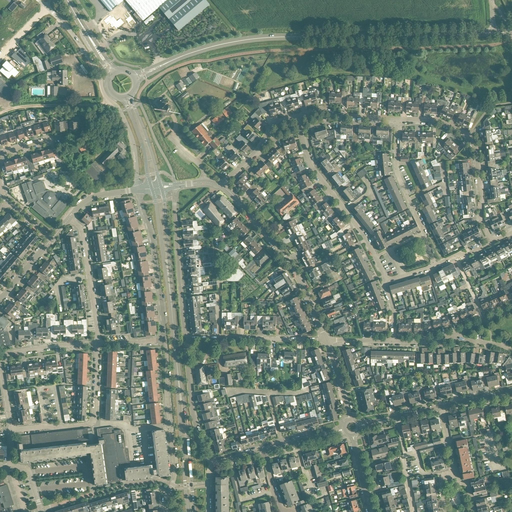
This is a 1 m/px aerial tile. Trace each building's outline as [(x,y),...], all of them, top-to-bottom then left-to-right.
[(99,0),(110,12),(123,0),(124,0),(143,21),(159,8),(167,0),(99,0)] [(0,25),(3,29),(0,32),(0,33),(4,37),(16,24),(15,23),(12,20),(13,19),(16,21),(22,14),(17,9),(10,16),(11,16),(6,22),(4,21),(0,25)] [(111,16),(104,22),(108,26),(110,24),(112,26),(111,26),(113,29),(114,27),(117,30),(125,24),(121,19),(117,22),(114,17),(112,18),(111,16)] [(36,41),(39,45),(47,55),(51,52),(49,50),(54,46),(46,35),(45,36),(42,31),(36,36),(39,39),(36,41)] [(14,52),(11,56),(20,64),(22,62),(26,65),(30,61),(30,60),(27,57),(27,56),(25,55),(26,54),(21,50),(22,50),(20,48),(16,54),(14,52)] [(44,70),(50,68),(49,66),(52,65),(56,64),(56,65),(59,64),(59,63),(62,62),(60,55),(55,57),(50,59),(50,60),(42,62),(44,70)] [(44,70),(42,62),(37,56),(32,58),(34,65),(36,65),(39,74),(45,72),(44,70)] [(4,65),(0,69),(0,71),(8,79),(13,74),(15,77),(19,72),(7,61),(4,64),(4,65)] [(56,71),(52,71),(52,80),(60,80),(60,82),(60,83),(60,85),(67,85),(67,78),(66,78),(66,71),(61,71),(56,71)] [(195,73),(190,76),(193,82),(198,78),(199,78),(195,73)] [(21,75),(10,81),(13,87),(23,81),(21,75)] [(0,91),(5,97),(10,91),(11,90),(9,89),(0,79),(0,91)] [(175,86),(179,90),(184,86),(180,81),(175,86)] [(50,85),(50,86),(47,86),(47,98),(50,98),(50,95),(57,95),(57,87),(54,87),(54,85),(50,85)] [(314,89),(308,90),(312,104),(317,102),(315,92),(317,91),(317,88),(314,89)] [(363,93),(363,101),(366,101),(365,108),(371,108),(372,98),(372,94),(367,94),(367,89),(368,88),(363,88),(363,93)] [(297,97),(292,99),(294,109),(300,107),(298,101),(301,100),(299,91),(298,91),(298,89),(295,90),(297,97)] [(336,93),(336,103),(341,103),(342,97),(345,97),(345,95),(345,92),(345,89),(342,89),(342,93),(336,93)] [(301,90),(299,91),(301,100),(304,99),(304,101),(306,106),(312,104),(308,90),(302,92),(301,90)] [(179,97),(181,100),(189,94),(187,91),(179,97)] [(372,98),(371,108),(377,108),(378,103),(381,103),(381,93),(378,92),(378,98),(372,98)] [(363,101),(363,93),(360,93),(360,97),(354,97),(353,107),(359,107),(360,101),(363,101)] [(413,102),(413,112),(419,113),(419,106),(422,107),(423,95),(420,95),(419,98),(416,98),(416,102),(413,102)] [(423,95),(422,107),(425,107),(425,113),(430,114),(431,103),(431,100),(429,100),(428,99),(425,98),(426,95),(423,95)] [(395,111),(395,101),(395,98),(389,98),(389,97),(386,97),(386,99),(386,104),(389,104),(388,111),(395,111)] [(395,101),(395,111),(401,112),(401,106),(404,106),(404,101),(404,98),(399,97),(398,101),(395,101)] [(157,104),(162,109),(162,110),(162,111),(163,111),(163,112),(164,112),(165,113),(166,113),(167,113),(168,113),(169,113),(170,113),(170,112),(171,112),(171,111),(172,111),(172,110),(172,109),(172,108),(172,107),(172,106),(172,105),(171,105),(171,104),(170,104),(169,103),(168,103),(164,98),(157,104)] [(282,98),(273,100),(277,114),(283,112),(281,105),(284,105),(283,100),(282,98)] [(286,101),(285,100),(283,100),(284,105),(286,104),(288,111),(294,109),(292,99),(286,101)] [(267,102),(257,104),(259,108),(262,114),(270,112),(271,115),(277,114),(273,100),(267,102)] [(442,100),(441,103),(442,103),(440,108),(443,109),(441,115),(446,117),(450,108),(447,107),(449,103),(447,102),(446,102),(442,100)] [(459,111),(457,115),(460,117),(457,122),(462,125),(467,116),(461,113),(463,109),(465,104),(462,103),(461,106),(460,108),(459,111)] [(450,108),(446,117),(452,120),(454,114),(457,115),(459,111),(460,108),(461,106),(458,105),(457,107),(454,105),(452,109),(450,108)] [(228,107),(222,111),(226,117),(233,112),(228,107)] [(251,123),(255,126),(258,130),(263,125),(259,120),(261,118),(260,117),(260,116),(262,114),(259,108),(256,111),(251,117),(254,120),(251,123)] [(221,113),(212,120),(214,123),(212,124),(214,126),(215,125),(216,126),(225,119),(221,113)] [(467,116),(462,125),(468,128),(472,118),(467,116)] [(39,122),(42,133),(40,128),(43,127),(45,132),(51,130),(47,119),(42,121),(41,120),(38,120),(39,122)] [(34,120),(29,122),(33,136),(34,136),(32,130),(35,130),(36,135),(42,133),(39,122),(35,123),(34,120)] [(54,121),(55,124),(55,131),(60,131),(60,132),(64,132),(63,129),(67,129),(66,121),(62,121),(63,122),(59,122),(59,121),(54,121)] [(69,121),(66,121),(67,129),(70,128),(70,131),(74,131),(74,130),(78,129),(78,122),(73,123),(73,121),(69,121)] [(202,122),(196,128),(192,131),(199,139),(207,132),(209,130),(202,122)] [(33,136),(30,125),(25,126),(24,123),(20,124),(21,126),(21,127),(22,130),(23,133),(26,132),(28,137),(33,136)] [(485,131),(481,131),(482,137),(498,135),(501,135),(500,135),(504,134),(503,130),(500,130),(497,130),(495,133),(491,133),(490,124),(484,127),(485,131)] [(245,135),(248,138),(251,142),(256,136),(253,133),(255,131),(248,125),(244,129),(247,132),(245,135)] [(341,130),(336,129),(337,140),(341,140),(341,139),(346,139),(346,136),(347,127),(345,127),(345,125),(341,125),(341,130)] [(15,129),(13,130),(16,141),(15,136),(18,135),(19,140),(25,138),(23,133),(22,130),(21,127),(21,126),(16,128),(15,129)] [(347,127),(346,136),(352,136),(352,142),(355,142),(356,133),(353,133),(353,126),(349,126),(349,127),(347,127)] [(364,137),(365,128),(363,128),(363,127),(359,126),(359,134),(356,133),(355,142),(357,142),(357,140),(358,141),(358,139),(361,139),(361,140),(364,141),(364,139),(364,137)] [(322,129),(320,130),(323,138),(325,138),(326,139),(329,141),(333,140),(332,139),(335,138),(334,129),(329,131),(329,130),(327,131),(326,127),(322,128),(322,129)] [(370,141),(373,141),(373,134),(370,134),(371,127),(367,127),(367,128),(365,128),(364,137),(364,139),(370,139),(370,141)] [(382,138),(383,129),(381,129),(381,128),(377,127),(376,135),(373,134),(373,141),(373,144),(377,145),(377,140),(382,141),(382,138)] [(382,138),(382,141),(388,141),(388,142),(391,142),(391,136),(388,135),(389,128),(385,128),(385,129),(383,129),(382,138)] [(4,131),(4,133),(8,144),(6,138),(9,137),(11,143),(16,141),(13,130),(7,132),(7,130),(4,131)] [(207,132),(199,139),(205,147),(212,141),(209,137),(212,134),(209,130),(207,132)] [(317,139),(311,140),(312,146),(315,145),(315,146),(321,144),(321,142),(324,142),(323,138),(320,130),(314,132),(317,139)] [(400,139),(400,148),(403,148),(403,146),(404,146),(406,144),(406,142),(409,143),(409,132),(403,132),(403,139),(400,139)] [(427,143),(427,133),(421,132),(421,139),(418,139),(418,144),(418,147),(421,147),(422,144),(423,143),(427,143)] [(427,133),(427,143),(433,143),(433,147),(433,148),(436,148),(436,139),(433,139),(433,133),(427,133)] [(244,138),(240,134),(236,139),(240,143),(238,146),(245,153),(250,148),(242,140),(244,138)] [(498,135),(482,137),(483,143),(487,143),(488,144),(489,143),(490,145),(493,145),(492,140),(495,139),(495,138),(498,138),(498,135)] [(216,139),(210,144),(215,149),(216,149),(221,144),(226,140),(224,138),(219,142),(216,139)] [(289,140),(291,149),(294,149),(297,148),(295,138),(289,140)] [(77,146),(82,153),(91,146),(86,139),(77,146)] [(439,146),(437,148),(436,149),(438,151),(444,148),(447,151),(454,143),(449,139),(445,143),(441,139),(440,140),(438,145),(439,146)] [(284,146),(280,148),(284,155),(286,154),(285,151),(291,149),(289,140),(283,142),(284,146)] [(122,154),(125,151),(123,149),(125,147),(120,141),(100,161),(104,165),(118,151),(120,152),(119,153),(120,154),(117,157),(122,162),(126,159),(122,154)] [(454,143),(447,151),(449,153),(446,156),(451,160),(456,154),(454,152),(458,147),(454,143)] [(230,157),(231,158),(235,161),(239,156),(236,153),(238,151),(235,148),(231,144),(230,146),(228,145),(226,148),(227,149),(230,152),(228,155),(227,156),(229,158),(230,157)] [(484,150),(484,156),(505,153),(503,153),(500,154),(500,151),(494,152),(493,146),(491,146),(486,147),(486,150),(484,150)] [(275,148),(270,152),(277,159),(281,155),(282,156),(284,155),(280,148),(277,150),(275,148)] [(52,149),(46,150),(50,161),(60,158),(56,150),(52,151),(52,149)] [(215,149),(212,152),(217,157),(217,158),(220,161),(217,164),(220,167),(224,170),(229,165),(221,158),(223,156),(216,149),(215,149)] [(44,151),(41,152),(44,160),(45,163),(50,161),(46,150),(44,151)] [(375,160),(375,161),(390,159),(389,156),(387,157),(387,154),(381,154),(380,151),(374,152),(374,155),(377,155),(378,160),(375,160)] [(270,161),(268,163),(272,167),(274,165),(272,163),(277,159),(270,152),(265,156),(270,161)] [(32,161),(29,161),(32,170),(35,169),(34,166),(39,165),(38,162),(36,153),(31,155),(32,161)] [(323,158),(319,161),(320,162),(321,162),(321,161),(322,162),(319,165),(322,168),(323,167),(324,169),(331,163),(328,161),(330,160),(331,156),(328,153),(325,156),(323,158)] [(505,153),(484,156),(485,162),(489,161),(491,162),(493,162),(493,164),(495,164),(495,158),(501,157),(501,158),(506,157),(505,153)] [(412,164),(414,169),(424,165),(424,164),(422,159),(421,156),(415,159),(416,162),(412,164)] [(25,157),(20,158),(23,169),(23,170),(28,169),(29,171),(32,170),(29,161),(27,162),(25,157)] [(291,162),(294,167),(302,164),(300,158),(296,160),(295,157),(294,157),(289,159),(290,162),(291,162)] [(23,169),(20,158),(18,159),(17,159),(14,160),(17,170),(23,169)] [(11,161),(9,162),(12,172),(17,170),(14,160),(11,161)] [(332,170),(334,172),(339,168),(342,166),(341,166),(347,161),(346,160),(345,161),(343,161),(337,165),(336,164),(334,163),(332,165),(331,163),(324,169),(325,170),(324,171),(326,174),(332,170)] [(458,160),(459,169),(469,168),(469,162),(464,163),(464,160),(458,160)] [(262,161),(258,165),(265,172),(269,168),(270,169),(272,167),(268,163),(266,164),(262,161)] [(5,166),(1,167),(4,176),(8,175),(7,173),(12,172),(9,162),(4,163),(5,166)] [(82,172),(90,181),(94,185),(105,176),(94,162),(82,172)] [(302,164),(294,167),(296,173),(294,174),(295,176),(302,173),(301,171),(305,169),(302,164)] [(257,173),(254,175),(256,177),(259,180),(261,178),(260,177),(265,172),(258,165),(253,170),(257,173)] [(424,165),(414,169),(417,174),(427,170),(426,170),(424,165)] [(486,169),(487,175),(503,173),(502,170),(496,171),(496,165),(493,165),(493,167),(491,167),(490,169),(486,169)] [(339,168),(334,172),(336,174),(330,179),(333,182),(334,181),(335,183),(342,177),(338,173),(341,170),(339,168)] [(362,170),(360,172),(364,177),(368,173),(364,168),(362,170)] [(427,170),(417,174),(419,180),(428,175),(429,175),(427,170)] [(236,183),(240,188),(247,181),(244,178),(246,175),(244,173),(237,179),(238,179),(236,182),(237,183),(236,183)] [(302,173),(295,176),(297,179),(298,178),(301,184),(309,179),(307,174),(303,176),(302,173)] [(503,173),(487,175),(488,181),(492,180),(493,181),(495,181),(495,183),(498,182),(497,176),(503,176),(503,173)] [(345,175),(342,177),(335,183),(336,184),(335,185),(337,188),(343,184),(345,186),(351,182),(345,175)] [(428,175),(419,180),(421,185),(430,181),(428,175)] [(384,179),(386,184),(394,181),(392,176),(384,179)] [(309,179),(301,184),(303,189),(301,190),(303,193),(309,190),(307,188),(312,185),(309,179)] [(33,184),(31,181),(21,185),(27,201),(32,200),(34,205),(32,207),(43,217),(48,221),(49,223),(53,221),(58,215),(59,216),(68,205),(59,197),(58,199),(55,199),(55,196),(53,194),(50,192),(47,192),(47,191),(46,191),(42,181),(33,184)] [(247,181),(240,188),(245,193),(249,188),(251,190),(256,186),(254,183),(252,186),(247,181)] [(394,181),(386,184),(389,189),(396,185),(394,181)] [(430,181),(421,185),(424,190),(433,186),(431,181),(430,181)] [(351,182),(345,186),(347,188),(341,193),(344,196),(345,195),(346,197),(356,189),(353,191),(349,187),(352,184),(351,182)] [(489,188),(490,194),(505,192),(508,191),(508,188),(499,190),(498,184),(496,184),(496,186),(494,186),(493,187),(489,188)] [(396,185),(389,189),(391,193),(398,190),(396,185)] [(471,185),(459,186),(460,195),(469,194),(469,191),(472,191),(471,185)] [(256,186),(251,190),(253,192),(250,195),(254,200),(261,193),(257,189),(258,188),(256,186)] [(303,193),(297,197),(300,200),(300,201),(305,197),(308,202),(310,200),(318,194),(314,189),(310,192),(309,190),(303,193)] [(356,189),(346,197),(347,198),(346,199),(349,202),(351,200),(353,203),(362,195),(360,193),(359,194),(356,189)] [(398,190),(391,193),(393,198),(400,195),(398,190)] [(505,192),(490,194),(490,200),(494,199),(496,200),(497,200),(497,202),(501,201),(500,195),(509,194),(509,191),(508,191),(505,192)] [(430,192),(421,196),(424,202),(431,198),(433,197),(430,192)] [(261,193),(254,200),(258,204),(262,201),(264,203),(267,200),(269,199),(272,196),(269,194),(266,197),(265,198),(261,193)] [(292,194),(289,197),(279,204),(276,208),(282,215),(299,202),(292,194)] [(318,194),(310,200),(314,205),(313,206),(315,208),(320,204),(318,202),(322,199),(318,194)] [(469,194),(460,195),(461,204),(464,204),(473,203),(472,197),(469,197),(469,194)] [(215,195),(211,198),(221,208),(224,205),(226,208),(231,204),(223,196),(219,199),(215,195)] [(400,195),(393,198),(395,203),(403,199),(400,195)] [(431,198),(424,202),(426,207),(429,205),(433,204),(435,202),(433,197),(431,198)] [(124,202),(120,203),(122,210),(133,207),(131,202),(130,203),(129,199),(124,201),(124,202)] [(403,199),(395,203),(397,207),(405,204),(403,199)] [(203,210),(210,218),(218,211),(210,203),(203,210)] [(320,204),(315,208),(316,210),(319,208),(323,213),(330,207),(326,203),(322,206),(320,204)] [(224,205),(221,208),(230,218),(238,211),(231,204),(226,208),(224,205)] [(405,204),(397,207),(399,212),(407,209),(405,204)] [(426,207),(424,207),(422,209),(425,214),(435,209),(433,204),(429,205),(426,207)] [(489,205),(491,209),(492,212),(499,228),(505,225),(504,223),(505,223),(504,222),(502,219),(506,217),(504,214),(503,212),(500,213),(501,215),(498,217),(492,204),(489,205)] [(358,205),(352,210),(354,212),(353,213),(354,215),(362,209),(358,205)] [(133,207),(122,210),(124,217),(134,214),(133,212),(134,212),(133,207)] [(330,207),(323,213),(326,218),(325,219),(327,221),(332,217),(330,215),(334,212),(330,207)] [(362,209),(354,215),(356,218),(357,217),(359,219),(365,214),(362,209)] [(435,209),(425,214),(427,219),(434,215),(436,215),(435,212),(436,211),(436,209),(435,209)] [(472,209),(464,209),(463,209),(463,218),(465,218),(470,218),(469,215),(472,214),(472,209)] [(218,211),(210,218),(219,228),(224,223),(218,217),(221,215),(218,211)] [(88,225),(91,221),(92,221),(93,220),(93,218),(92,212),(89,215),(86,214),(81,219),(88,225)] [(492,218),(485,221),(488,227),(491,225),(494,231),(498,229),(498,228),(499,228),(492,212),(489,213),(492,218)] [(9,213),(5,217),(12,224),(16,221),(9,213)] [(134,214),(124,217),(126,225),(137,221),(135,217),(134,217),(134,214)] [(365,214),(359,219),(361,221),(360,222),(362,224),(369,218),(365,214)] [(434,215),(427,219),(430,224),(437,221),(434,215)] [(12,224),(5,217),(4,217),(5,218),(1,221),(7,227),(8,229),(12,226),(11,225),(12,224)] [(234,228),(241,222),(237,217),(228,226),(232,231),(234,228)] [(285,224),(288,230),(296,226),(294,220),(295,219),(294,217),(292,217),(288,220),(289,222),(285,224)] [(341,222),(337,217),(334,219),(332,217),(327,221),(326,222),(331,229),(334,227),(341,222)] [(369,218),(362,224),(363,226),(365,226),(366,228),(373,223),(369,218)] [(190,220),(189,221),(185,221),(185,222),(182,223),(183,229),(189,228),(189,231),(193,231),(198,230),(201,230),(201,228),(200,227),(197,228),(197,227),(196,221),(193,221),(193,220),(192,219),(190,220)] [(431,228),(433,231),(442,226),(444,225),(442,222),(444,222),(443,219),(429,226),(430,229),(431,228)] [(137,221),(126,225),(129,232),(138,229),(137,227),(138,226),(137,221)] [(241,222),(234,228),(238,233),(245,226),(241,222)] [(336,232),(330,236),(332,239),(338,235),(343,232),(341,229),(345,226),(341,222),(334,227),(337,232),(336,233),(336,232)] [(416,222),(411,225),(414,232),(417,231),(418,232),(420,231),(416,222)] [(373,223),(366,228),(368,230),(367,231),(371,235),(372,238),(373,237),(376,243),(375,244),(377,249),(379,248),(380,251),(392,245),(391,244),(394,242),(390,235),(383,239),(379,231),(373,223)] [(297,235),(305,231),(303,229),(301,230),(298,225),(296,226),(288,230),(290,235),(296,233),(297,235)] [(411,225),(406,227),(410,236),(412,235),(412,233),(414,232),(411,225)] [(442,226),(433,231),(434,233),(432,233),(434,236),(448,229),(447,228),(450,227),(449,225),(443,228),(442,226)] [(245,226),(238,233),(243,237),(249,231),(245,226)] [(406,227),(400,230),(404,237),(407,236),(407,237),(410,236),(406,227)] [(477,227),(472,230),(476,238),(481,236),(477,227)] [(131,239),(141,236),(140,231),(139,231),(138,229),(129,232),(126,233),(128,240),(131,239)] [(448,229),(434,236),(435,238),(436,237),(437,240),(445,236),(444,233),(449,231),(448,229)] [(92,235),(93,241),(103,239),(102,234),(105,233),(105,230),(95,232),(96,235),(92,235)] [(400,230),(395,233),(400,241),(402,240),(401,238),(404,237),(400,230)] [(472,230),(467,232),(471,241),(476,238),(472,230)] [(65,238),(66,244),(76,242),(75,237),(74,237),(73,231),(69,232),(65,237),(65,238)] [(189,231),(183,232),(184,238),(190,237),(190,240),(190,241),(193,240),(197,240),(203,239),(203,236),(194,237),(193,231),(189,231)] [(306,241),(303,236),(306,235),(305,231),(297,235),(298,238),(294,240),(297,245),(306,241)] [(32,232),(28,236),(35,242),(38,239),(38,240),(39,238),(32,232)] [(343,232),(338,235),(339,238),(340,237),(343,242),(352,238),(349,233),(345,235),(343,232)] [(467,232),(462,235),(464,240),(466,244),(471,241),(467,232)] [(395,233),(390,235),(394,242),(397,241),(397,242),(400,241),(395,233)] [(219,234),(215,239),(219,243),(223,239),(219,234)] [(243,242),(241,244),(245,248),(247,246),(254,240),(250,235),(246,239),(243,242)] [(28,236),(25,241),(32,247),(33,246),(32,245),(35,242),(28,236)] [(141,236),(131,239),(133,246),(142,244),(142,241),(143,241),(141,236)] [(445,236),(437,240),(438,242),(437,243),(438,245),(452,238),(451,236),(446,238),(445,236)] [(352,238),(343,242),(346,248),(354,244),(352,238)] [(453,239),(439,246),(440,249),(441,248),(443,251),(451,247),(453,245),(452,243),(454,242),(453,239)] [(190,240),(184,241),(185,247),(191,247),(191,250),(195,249),(195,250),(202,249),(201,247),(200,245),(198,246),(199,244),(199,241),(198,241),(197,240),(193,240),(190,241),(190,240)] [(254,240),(247,246),(251,251),(258,244),(254,240)] [(25,241),(21,245),(28,251),(31,247),(31,248),(32,247),(25,241)] [(308,246),(306,241),(297,245),(300,251),(304,249),(305,251),(311,248),(310,246),(308,246)] [(15,247),(17,249),(18,249),(25,255),(26,254),(25,254),(28,251),(21,245),(19,243),(15,247)] [(142,244),(133,246),(134,253),(145,251),(144,246),(143,247),(142,244)] [(254,257),(262,249),(258,244),(251,251),(249,253),(254,257)] [(501,244),(495,247),(498,253),(500,256),(500,257),(506,255),(507,258),(510,256),(508,252),(507,249),(504,251),(501,244)] [(451,247),(443,251),(444,253),(442,253),(444,256),(458,249),(456,246),(452,249),(451,247)] [(233,248),(228,253),(234,259),(239,254),(233,248)] [(310,252),(312,251),(311,248),(305,251),(306,254),(301,256),(304,262),(312,258),(310,252)] [(351,252),(353,257),(360,253),(359,251),(360,250),(359,248),(351,252)] [(492,248),(487,251),(490,258),(491,260),(497,258),(499,262),(502,260),(501,259),(500,257),(500,256),(498,253),(495,255),(492,248)] [(14,253),(17,256),(21,259),(23,256),(24,256),(25,255),(18,249),(17,249),(14,253)] [(197,259),(200,258),(200,255),(196,255),(195,250),(195,249),(191,250),(185,250),(186,257),(192,256),(192,259),(196,259),(197,259)] [(264,250),(244,270),(253,279),(257,275),(254,273),(253,274),(248,269),(256,262),(261,266),(261,265),(270,257),(264,250)] [(145,257),(146,256),(145,251),(134,253),(131,254),(132,261),(136,261),(145,259),(145,257)] [(484,252),(478,255),(481,262),(483,265),(483,264),(485,269),(493,264),(491,260),(490,258),(487,251),(490,258),(487,259),(484,252)] [(17,264),(20,260),(13,254),(13,255),(10,253),(7,257),(9,259),(16,265),(17,264)] [(362,253),(360,253),(353,257),(356,262),(363,258),(362,256),(363,255),(362,253)] [(475,257),(470,259),(473,266),(474,269),(475,269),(476,272),(482,270),(485,269),(483,264),(483,265),(481,262),(478,255),(481,262),(479,263),(475,257)] [(16,265),(9,259),(7,257),(3,261),(6,263),(12,269),(15,266),(16,265)] [(187,266),(192,265),(192,268),(198,268),(200,268),(212,266),(215,266),(215,263),(212,264),(211,263),(201,264),(200,258),(197,259),(196,259),(192,259),(186,260),(187,266)] [(312,258),(304,262),(307,268),(315,263),(312,258)] [(363,258),(356,262),(359,267),(367,263),(366,260),(364,261),(363,258)] [(136,261),(132,261),(132,262),(133,261),(134,269),(148,266),(147,261),(146,261),(145,259),(136,261)] [(333,259),(319,267),(322,272),(325,270),(332,284),(342,279),(338,271),(335,273),(331,265),(335,263),(333,259)] [(47,260),(43,265),(50,271),(52,269),(53,270),(57,266),(54,260),(51,264),(47,260)] [(12,269),(6,263),(3,261),(0,265),(9,273),(10,272),(12,269)] [(467,261),(461,263),(466,273),(471,270),(474,277),(478,275),(476,272),(475,269),(474,269),(473,266),(470,267),(467,261)] [(367,263),(359,267),(361,272),(368,269),(367,266),(368,265),(367,263)] [(79,264),(69,266),(71,274),(79,273),(78,270),(80,270),(79,264)] [(103,268),(97,269),(98,275),(107,273),(112,272),(112,269),(111,265),(111,264),(108,264),(103,265),(103,268)] [(453,264),(448,266),(453,277),(461,273),(458,267),(456,268),(453,264)] [(0,265),(0,272),(5,277),(8,274),(9,273),(0,265)] [(43,273),(41,275),(46,279),(47,281),(50,279),(49,278),(53,274),(50,271),(43,265),(41,267),(40,267),(40,268),(39,270),(43,273)] [(148,266),(134,269),(137,268),(139,275),(148,274),(148,271),(149,271),(148,266)] [(448,266),(443,269),(448,279),(453,277),(448,266)] [(245,275),(238,267),(234,271),(241,278),(245,275)] [(198,268),(192,268),(187,269),(188,275),(193,275),(193,278),(199,277),(201,277),(200,268),(198,268)] [(317,270),(316,268),(309,272),(312,279),(313,279),(314,282),(320,280),(319,277),(322,275),(319,269),(317,270)] [(275,281),(269,285),(271,287),(277,284),(280,282),(289,276),(286,272),(284,274),(281,269),(276,273),(278,277),(279,276),(280,278),(275,281)] [(368,269),(361,272),(364,277),(372,273),(371,271),(370,271),(368,269)] [(438,271),(438,273),(442,278),(443,281),(448,279),(443,269),(438,271)] [(241,278),(234,271),(231,274),(238,281),(241,278)] [(107,273),(98,275),(99,280),(105,279),(106,282),(111,281),(111,276),(108,277),(107,273)] [(372,273),(364,277),(366,283),(373,279),(372,276),(373,275),(372,273)] [(433,281),(434,286),(435,287),(438,286),(439,287),(444,284),(443,281),(442,278),(438,273),(433,275),(436,280),(433,281)] [(35,274),(31,279),(38,285),(41,287),(45,282),(44,282),(46,279),(41,275),(39,278),(35,274)] [(148,274),(139,275),(140,283),(150,282),(150,277),(149,277),(148,274)] [(277,284),(271,287),(274,292),(276,289),(277,289),(284,284),(291,280),(289,276),(280,282),(277,284)] [(199,277),(193,278),(188,278),(189,285),(195,284),(195,287),(200,286),(200,287),(202,286),(203,286),(203,283),(199,283),(198,277),(199,277)] [(424,278),(420,279),(422,287),(422,288),(423,291),(428,289),(427,286),(424,278)] [(31,287),(29,289),(37,296),(39,293),(36,291),(38,289),(36,287),(38,285),(31,279),(29,281),(29,280),(28,281),(29,281),(27,283),(31,287)] [(282,291),(294,284),(291,280),(284,284),(285,286),(280,289),(276,292),(278,295),(282,291)] [(100,286),(101,291),(110,290),(109,287),(112,286),(111,281),(106,282),(106,285),(100,286)] [(367,284),(369,290),(377,287),(376,284),(377,283),(376,281),(367,284)] [(150,282),(140,283),(140,290),(150,289),(150,287),(151,287),(151,284),(150,282)] [(294,284),(282,291),(285,296),(297,288),(294,284)] [(335,284),(329,287),(325,289),(318,292),(321,298),(328,296),(328,297),(331,295),(329,291),(332,290),(336,288),(335,284)] [(501,291),(498,293),(499,295),(502,302),(508,299),(505,293),(508,291),(505,286),(504,284),(501,285),(502,287),(501,288),(501,290),(501,291)] [(481,296),(478,298),(484,310),(489,307),(488,304),(491,302),(493,306),(489,297),(483,285),(480,287),(483,292),(481,296)] [(377,287),(369,290),(371,295),(380,292),(379,289),(378,290),(377,287)] [(492,295),(489,297),(493,306),(499,303),(496,297),(499,295),(498,293),(495,287),(491,288),(492,291),(491,293),(492,295)] [(23,288),(19,292),(26,298),(28,300),(29,301),(33,297),(35,298),(37,296),(29,289),(27,291),(23,288)] [(110,290),(101,291),(102,297),(108,296),(108,299),(116,298),(115,289),(110,290)] [(150,289),(140,290),(141,298),(152,297),(152,292),(150,292),(150,289)] [(455,293),(450,295),(451,298),(456,296),(457,295),(460,294),(462,293),(461,290),(455,293)] [(19,300),(17,303),(22,307),(23,308),(25,305),(24,304),(26,302),(28,300),(26,298),(19,292),(18,294),(17,294),(17,295),(15,297),(19,300)] [(380,292),(371,295),(373,300),(381,297),(380,295),(381,294),(380,292)] [(325,308),(330,306),(332,305),(330,301),(332,300),(332,301),(335,300),(333,296),(329,298),(329,299),(323,302),(325,308)] [(152,297),(141,298),(142,305),(152,304),(152,302),(153,302),(152,299),(152,297)] [(291,303),(292,306),(300,302),(299,300),(298,301),(297,297),(286,302),(287,304),(291,303)] [(381,297),(373,300),(375,306),(384,302),(383,300),(382,300),(381,297)] [(471,302),(466,305),(467,307),(468,310),(471,316),(477,313),(474,308),(477,306),(472,297),(469,298),(471,302)] [(103,303),(104,308),(113,307),(112,304),(115,303),(114,300),(116,300),(116,298),(108,299),(109,302),(103,303)] [(12,301),(8,306),(15,312),(17,310),(18,311),(22,307),(17,303),(16,305),(12,301)] [(290,310),(291,313),(301,308),(300,305),(301,304),(300,302),(292,306),(293,308),(290,310)] [(384,302),(375,306),(377,311),(385,308),(384,305),(385,305),(384,302)] [(462,305),(457,308),(457,309),(459,312),(460,314),(463,320),(468,317),(466,312),(468,310),(467,307),(465,303),(462,304),(462,305)] [(152,304),(142,305),(143,313),(154,311),(153,306),(152,307),(152,304)] [(448,312),(449,313),(452,318),(454,324),(460,322),(457,316),(460,314),(459,312),(457,309),(457,308),(456,305),(452,307),(454,309),(448,312)] [(15,312),(8,306),(6,308),(5,309),(4,311),(8,314),(6,316),(10,320),(15,324),(14,320),(14,319),(14,318),(14,316),(13,314),(15,312)] [(340,306),(332,310),(327,312),(329,317),(332,316),(332,317),(333,317),(333,318),(337,316),(335,312),(341,309),(340,306)] [(113,307),(104,308),(105,314),(110,313),(111,316),(117,315),(116,310),(113,310),(113,307)] [(301,308),(291,313),(292,315),(296,314),(297,317),(305,313),(304,311),(303,312),(301,308)] [(154,311),(143,313),(144,320),(154,319),(153,317),(154,317),(154,314),(154,311)] [(436,316),(432,317),(432,318),(433,321),(433,324),(435,330),(441,329),(439,322),(442,322),(441,318),(441,316),(440,311),(437,312),(436,314),(436,316)] [(226,329),(232,329),(232,316),(232,313),(228,313),(222,313),(222,316),(222,319),(225,319),(225,326),(226,326),(226,329)] [(232,316),(232,329),(238,329),(238,326),(238,319),(241,320),(241,313),(241,316),(232,316)] [(241,313),(241,320),(244,320),(244,326),(245,326),(245,330),(251,330),(251,316),(250,316),(250,321),(247,321),(247,316),(243,316),(243,313),(241,313)] [(250,313),(250,316),(251,316),(251,330),(257,330),(257,326),(257,320),(260,320),(260,324),(260,316),(254,316),(254,314),(250,313)] [(295,321),(296,324),(306,319),(305,316),(306,315),(305,313),(297,317),(298,319),(295,321)] [(370,322),(370,325),(373,325),(373,332),(379,332),(380,322),(380,320),(374,320),(374,316),(376,316),(376,313),(371,315),(370,322)] [(448,317),(441,318),(442,322),(444,328),(450,326),(448,320),(452,318),(449,313),(446,314),(448,317)] [(105,320),(106,325),(115,324),(119,323),(119,318),(117,318),(117,315),(111,316),(111,319),(105,320)] [(0,335),(8,333),(7,327),(10,324),(8,323),(9,322),(5,319),(1,316),(0,317),(0,335)] [(270,316),(260,316),(260,324),(263,324),(263,326),(264,326),(264,330),(270,330),(270,321),(270,316)] [(270,321),(270,330),(275,330),(275,326),(276,326),(276,324),(283,324),(280,316),(273,316),(273,321),(270,321)] [(341,325),(334,328),(337,335),(344,332),(342,328),(346,326),(344,322),(348,320),(347,316),(339,319),(340,322),(339,322),(341,325)] [(64,326),(60,326),(60,335),(63,334),(63,337),(69,337),(68,320),(68,317),(65,317),(65,320),(64,320),(64,326)] [(46,328),(42,328),(42,337),(45,337),(45,339),(51,339),(51,337),(50,318),(47,318),(47,321),(46,321),(46,328)] [(60,335),(60,326),(59,326),(59,321),(55,321),(55,320),(55,321),(55,318),(50,318),(51,337),(56,337),(56,335),(60,335)] [(420,319),(414,319),(414,323),(414,327),(415,333),(421,333),(421,326),(424,326),(424,323),(423,318),(420,318),(420,319)] [(429,321),(424,323),(424,326),(426,332),(432,331),(430,325),(433,324),(432,318),(429,319),(429,321)] [(139,324),(139,328),(156,326),(155,321),(154,322),(154,319),(144,320),(144,324),(142,324),(139,324)] [(306,319),(296,324),(297,326),(301,325),(302,328),(310,324),(309,322),(308,323),(306,319)] [(408,323),(405,323),(405,333),(412,333),(411,327),(414,327),(414,323),(414,319),(408,319),(408,323)] [(73,320),(68,320),(69,337),(74,337),(74,334),(78,334),(77,325),(73,325),(73,320)] [(87,336),(86,320),(81,320),(82,321),(77,321),(77,325),(78,334),(81,334),(81,336),(87,336)] [(364,321),(361,320),(361,326),(364,326),(364,332),(370,332),(370,325),(370,322),(364,322),(364,321)] [(405,333),(405,323),(401,323),(401,321),(400,320),(397,320),(397,324),(399,324),(399,333),(405,333)] [(32,323),(33,325),(33,342),(33,340),(39,340),(39,337),(42,337),(42,328),(37,328),(37,323),(32,323)] [(120,334),(119,327),(118,327),(116,327),(115,324),(106,325),(107,331),(111,330),(111,335),(120,334)] [(299,332),(300,335),(311,330),(310,327),(311,326),(310,324),(302,328),(303,330),(299,332)] [(28,331),(24,331),(24,340),(28,340),(28,342),(33,342),(33,325),(28,325),(28,331)] [(20,331),(20,326),(15,326),(15,342),(21,342),(21,340),(24,340),(24,331),(20,331)] [(156,326),(139,328),(140,332),(143,332),(145,331),(145,335),(149,335),(150,335),(155,335),(155,331),(156,331),(156,326)] [(201,326),(191,327),(192,333),(193,333),(193,334),(202,334),(205,334),(204,332),(202,332),(201,327),(201,326)] [(8,333),(0,335),(0,349),(12,346),(11,341),(10,342),(8,333)] [(449,353),(449,354),(449,363),(457,363),(457,353),(457,347),(454,347),(454,353),(449,353)] [(459,347),(457,347),(457,353),(457,363),(465,363),(465,355),(465,352),(460,353),(459,347)] [(313,356),(311,357),(320,354),(318,349),(311,351),(313,356)] [(484,355),(483,363),(485,363),(486,362),(494,363),(495,353),(487,352),(486,356),(484,355)] [(224,357),(224,362),(225,367),(237,366),(237,365),(247,363),(246,353),(224,357)] [(352,354),(344,356),(346,361),(353,359),(356,358),(355,353),(352,354)] [(417,354),(417,359),(417,364),(425,364),(425,353),(417,354)] [(433,353),(425,353),(425,364),(433,363),(433,355),(433,353)] [(467,355),(465,355),(465,363),(474,364),(476,354),(468,353),(467,355)] [(495,353),(494,363),(502,364),(502,363),(502,360),(503,354),(495,353)] [(252,364),(252,367),(260,367),(260,363),(264,363),(264,354),(258,354),(258,357),(257,357),(257,364),(252,364)] [(264,363),(264,368),(267,368),(271,368),(278,368),(277,365),(277,364),(271,364),(271,357),(270,357),(270,354),(264,354),(264,363)] [(312,362),(315,362),(322,359),(320,354),(311,357),(312,362)] [(444,355),(441,355),(441,365),(450,364),(449,363),(449,354),(444,355)] [(476,354),(474,364),(482,365),(483,363),(484,355),(476,354)] [(438,355),(433,355),(433,363),(433,365),(441,365),(441,355),(438,355)] [(509,357),(503,366),(505,368),(506,368),(507,373),(511,371),(511,363),(511,364),(511,359),(509,357)] [(56,360),(50,361),(52,373),(58,372),(58,373),(63,372),(62,366),(57,367),(56,360)] [(46,369),(43,369),(44,379),(46,379),(46,376),(48,373),(52,373),(50,361),(45,361),(46,369)] [(39,362),(33,363),(34,373),(38,372),(38,374),(40,375),(40,376),(43,375),(44,379),(43,369),(40,370),(39,362)] [(28,371),(25,371),(26,378),(26,380),(29,379),(29,377),(29,374),(34,373),(33,363),(27,364),(28,371)] [(314,373),(326,369),(324,364),(317,367),(313,368),(315,373),(314,373)] [(17,375),(16,365),(10,366),(11,373),(8,374),(6,374),(5,374),(7,380),(9,380),(12,380),(15,379),(14,376),(17,375)] [(21,365),(16,365),(17,375),(17,379),(24,378),(25,380),(26,380),(26,378),(25,371),(22,372),(21,365)] [(198,385),(203,384),(208,383),(206,365),(195,367),(198,385)] [(326,369),(314,373),(316,378),(328,374),(326,369)] [(353,376),(354,382),(362,379),(364,378),(364,376),(363,373),(353,376)] [(226,386),(232,385),(231,374),(224,375),(226,386)] [(328,374),(316,378),(316,379),(318,378),(320,383),(330,379),(328,374)] [(467,387),(469,386),(468,382),(468,381),(468,378),(467,375),(463,376),(464,379),(463,379),(463,382),(460,382),(462,392),(468,391),(467,387)] [(489,375),(483,376),(484,379),(486,378),(489,387),(494,386),(492,377),(489,377),(489,375)] [(473,390),(473,391),(479,390),(476,380),(473,381),(473,378),(471,379),(470,377),(468,378),(468,381),(468,382),(469,386),(472,386),(473,390)] [(439,387),(442,397),(447,396),(445,386),(444,383),(444,382),(439,384),(439,385),(437,385),(437,384),(438,384),(437,380),(435,381),(435,382),(436,383),(436,385),(437,388),(439,387)] [(457,380),(452,382),(453,384),(455,384),(457,393),(462,392),(460,382),(458,383),(457,380)] [(302,383),(302,389),(309,387),(308,386),(311,385),(310,381),(306,382),(304,383),(302,383)] [(445,386),(447,396),(452,394),(450,385),(453,384),(452,382),(447,383),(444,383),(445,386)] [(433,385),(428,386),(429,390),(431,399),(437,398),(435,389),(437,388),(436,385),(436,383),(434,383),(435,386),(434,386),(433,385)] [(419,392),(421,392),(420,386),(416,387),(416,389),(413,390),(413,389),(412,389),(413,393),(416,403),(421,402),(419,392)] [(420,386),(421,392),(424,391),(426,400),(431,399),(429,390),(426,390),(426,388),(422,389),(421,386),(420,387),(420,386)] [(372,388),(359,391),(362,403),(366,402),(366,401),(370,400),(369,398),(374,397),(372,388)] [(13,394),(14,400),(28,397),(26,389),(20,390),(20,393),(13,394)] [(200,402),(205,400),(210,399),(209,393),(212,392),(211,389),(203,390),(204,394),(198,396),(200,402)] [(416,403),(413,393),(411,394),(410,391),(405,392),(405,391),(405,394),(406,395),(408,395),(410,404),(416,403)] [(389,395),(388,395),(391,404),(394,403),(394,406),(400,405),(397,395),(395,396),(394,394),(392,394),(391,392),(389,393),(389,395)] [(250,402),(248,394),(246,394),(242,395),(243,401),(244,403),(250,402)] [(256,401),(254,395),(248,394),(250,402),(251,408),(257,406),(256,401)] [(28,397),(14,400),(15,406),(22,404),(23,407),(29,406),(28,397)] [(366,402),(362,403),(364,412),(374,410),(373,406),(371,406),(370,403),(375,401),(374,397),(369,398),(370,400),(366,401),(366,402)] [(210,399),(205,400),(206,403),(200,405),(202,411),(208,410),(215,407),(213,398),(210,399)] [(16,411),(17,417),(30,415),(29,409),(30,409),(29,406),(23,407),(24,410),(16,411)] [(215,407),(208,410),(208,412),(203,414),(205,420),(210,419),(215,417),(218,416),(215,407)] [(482,407),(475,409),(477,418),(481,418),(482,422),(485,421),(483,410),(483,408),(482,409),(482,407)] [(496,408),(492,409),(493,417),(497,417),(498,422),(506,420),(505,413),(501,414),(499,407),(496,408)] [(469,410),(470,415),(471,424),(475,423),(474,419),(477,418),(475,409),(472,409),(471,409),(471,410),(469,410)] [(312,411),(310,412),(314,426),(319,425),(316,415),(316,413),(313,414),(312,411)] [(308,415),(305,416),(308,428),(314,426),(310,412),(310,413),(308,413),(308,415)] [(458,420),(459,425),(460,428),(463,428),(463,426),(466,426),(464,420),(468,420),(466,412),(459,413),(461,420),(458,420)] [(30,415),(17,417),(18,423),(23,422),(24,425),(26,425),(32,423),(32,420),(31,420),(30,415)] [(449,416),(450,425),(451,427),(455,427),(458,426),(456,415),(449,416)] [(215,417),(210,419),(211,422),(205,423),(207,429),(220,426),(218,416),(215,417)] [(300,416),(303,429),(308,428),(305,416),(303,417),(303,418),(300,418),(300,416)] [(284,420),(279,422),(282,433),(287,431),(283,417),(284,420)] [(285,417),(283,417),(287,431),(292,430),(290,423),(289,419),(286,419),(285,417)] [(292,419),(289,419),(290,423),(292,430),(297,428),(298,430),(297,428),(296,423),(295,420),(295,418),(292,419)] [(431,421),(432,426),(432,429),(436,428),(437,432),(441,431),(438,419),(431,421)] [(421,421),(422,426),(423,434),(427,433),(426,429),(429,429),(427,420),(421,421)] [(268,422),(271,435),(277,434),(275,424),(274,421),(268,422)] [(262,426),(266,439),(266,437),(271,435),(268,422),(262,424),(262,426)] [(412,423),(413,428),(413,432),(417,432),(418,435),(421,435),(418,422),(412,423)] [(402,426),(403,431),(405,439),(411,437),(409,425),(402,426)] [(257,429),(260,440),(266,439),(262,426),(260,427),(260,426),(257,426),(257,429)] [(19,444),(17,444),(17,449),(19,449),(20,451),(19,451),(20,455),(20,460),(21,462),(22,462),(27,462),(28,462),(32,461),(33,461),(35,461),(40,460),(41,460),(46,460),(47,459),(53,459),(54,459),(59,458),(60,458),(66,457),(67,457),(72,457),(73,457),(79,456),(80,456),(84,455),(85,455),(86,455),(90,455),(91,458),(91,460),(92,465),(92,466),(93,471),(93,472),(93,478),(94,479),(94,484),(94,485),(97,485),(99,485),(104,484),(105,484),(106,486),(110,485),(110,483),(120,481),(119,470),(118,467),(130,465),(130,462),(128,449),(125,449),(123,432),(122,432),(121,429),(114,431),(113,427),(100,428),(97,429),(99,443),(99,444),(92,445),(93,443),(92,428),(87,428),(18,436),(19,444)] [(251,430),(252,434),(254,442),(260,440),(257,429),(251,430)] [(164,430),(153,431),(158,477),(170,475),(164,430)] [(240,433),(240,434),(243,445),(248,443),(246,436),(246,434),(244,434),(244,433),(243,432),(240,433)] [(224,433),(212,436),(214,442),(224,439),(222,434),(223,433),(224,433)] [(370,445),(375,444),(387,441),(386,434),(377,437),(377,435),(369,437),(370,445)] [(224,439),(214,442),(215,447),(226,445),(224,439)] [(467,439),(456,441),(458,449),(457,449),(461,472),(463,472),(464,479),(474,477),(473,469),(472,470),(467,447),(468,447),(467,439)] [(339,454),(346,453),(344,444),(337,446),(332,447),(326,449),(328,456),(333,454),(333,451),(338,450),(339,454)] [(226,445),(215,447),(217,453),(219,452),(219,453),(223,453),(223,451),(227,450),(225,445),(226,445)] [(386,447),(377,449),(372,451),(374,459),(379,458),(379,459),(381,458),(380,458),(388,456),(386,447)] [(307,460),(303,461),(305,468),(311,466),(310,460),(318,458),(316,451),(306,454),(307,460)] [(441,455),(436,457),(439,469),(445,467),(441,455)] [(289,457),(290,460),(292,468),(301,466),(299,457),(295,458),(295,457),(291,458),(291,456),(289,457)] [(430,458),(432,466),(434,470),(439,469),(436,457),(433,457),(430,458)] [(280,459),(281,464),(283,470),(284,472),(283,470),(292,468),(290,460),(286,461),(286,459),(283,460),(282,458),(280,459)] [(328,467),(334,466),(335,468),(349,464),(347,459),(328,464),(328,467)] [(389,459),(387,459),(382,460),(383,463),(375,465),(377,471),(384,469),(385,471),(392,469),(389,459)] [(275,474),(280,473),(284,472),(283,470),(281,464),(278,464),(278,463),(274,464),(274,462),(272,463),(275,474)] [(312,466),(313,466),(316,478),(321,476),(320,473),(318,464),(312,466)] [(257,470),(255,471),(256,477),(258,483),(261,482),(260,478),(266,477),(263,468),(264,468),(264,465),(260,466),(260,467),(257,468),(257,470)] [(150,466),(124,469),(125,481),(152,477),(152,475),(156,474),(156,469),(151,470),(150,466)] [(248,471),(246,471),(248,480),(256,477),(255,471),(253,466),(251,466),(251,468),(248,469),(248,471)] [(240,473),(236,474),(239,482),(248,480),(246,471),(245,468),(242,469),(243,470),(239,471),(240,473)] [(227,511),(227,478),(229,478),(229,477),(228,477),(228,473),(222,474),(222,477),(216,477),(216,482),(218,482),(218,485),(216,485),(216,491),(218,491),(218,494),(216,494),(217,498),(218,498),(218,501),(217,501),(217,506),(218,506),(218,509),(217,509),(216,511),(227,511)] [(388,476),(383,478),(378,479),(379,480),(381,486),(388,484),(388,488),(405,484),(404,480),(395,482),(394,483),(393,479),(389,480),(388,476)] [(474,485),(474,488),(485,486),(484,483),(486,482),(485,478),(479,480),(479,481),(471,483),(472,486),(474,485)] [(0,511),(13,511),(3,480),(3,479),(0,480),(0,511)] [(345,489),(337,491),(338,494),(356,490),(354,484),(351,484),(350,480),(344,482),(345,486),(347,485),(348,488),(345,489)] [(298,502),(290,481),(280,485),(282,489),(283,489),(286,494),(284,495),(286,499),(287,499),(288,501),(287,502),(289,506),(298,502),(299,505),(305,502),(304,500),(298,502)] [(485,486),(474,488),(475,492),(473,492),(474,495),(482,493),(483,495),(487,494),(486,489),(492,487),(491,484),(485,486)] [(142,490),(143,494),(145,494),(146,499),(156,498),(155,494),(154,494),(154,492),(149,493),(149,489),(142,490)] [(356,490),(338,494),(339,498),(349,495),(350,498),(357,496),(356,490)] [(380,496),(380,498),(392,495),(391,490),(382,493),(382,496),(380,496)] [(476,501),(477,507),(486,504),(492,503),(491,497),(501,495),(500,491),(497,492),(490,494),(491,497),(476,501)] [(126,492),(121,494),(124,504),(126,504),(126,502),(129,501),(126,492)] [(121,494),(115,496),(118,505),(122,504),(122,505),(124,504),(121,494)] [(115,496),(110,497),(113,508),(115,507),(115,506),(118,505),(115,496)] [(110,497),(104,499),(107,508),(111,507),(111,508),(113,508),(110,497)] [(143,505),(144,505),(145,508),(151,507),(151,504),(156,503),(155,501),(156,501),(156,498),(146,499),(142,500),(143,505)] [(104,499),(99,501),(102,511),(104,510),(104,509),(107,508),(104,499)] [(385,505),(383,506),(383,508),(395,505),(397,504),(396,500),(394,500),(384,503),(385,505)] [(99,501),(94,502),(96,511),(100,511),(102,511),(99,501)] [(259,504),(256,505),(257,510),(260,510),(270,507),(269,502),(267,502),(266,501),(258,502),(259,504)] [(88,502),(82,503),(84,511),(86,511),(87,511),(90,511),(88,504),(88,502)] [(96,511),(94,502),(88,504),(90,511),(94,511),(96,511)] [(310,503),(301,506),(303,510),(301,511),(304,511),(312,509),(310,503)]
